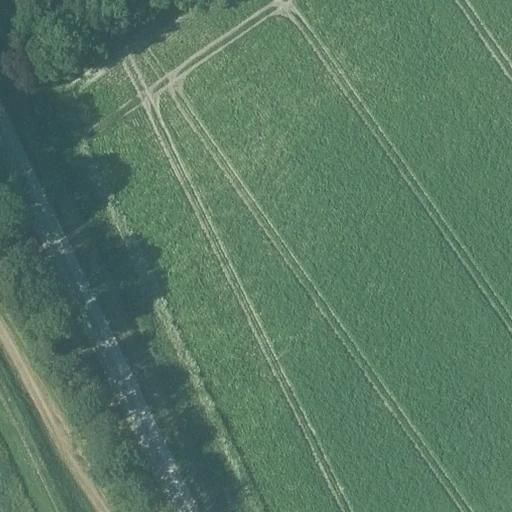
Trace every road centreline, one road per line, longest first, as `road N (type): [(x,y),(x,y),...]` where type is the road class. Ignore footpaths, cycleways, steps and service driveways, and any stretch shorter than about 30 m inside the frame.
road 1 (secondary): [(184,511),(0,135)]
road 2 (track): [(0,328),(105,511)]
